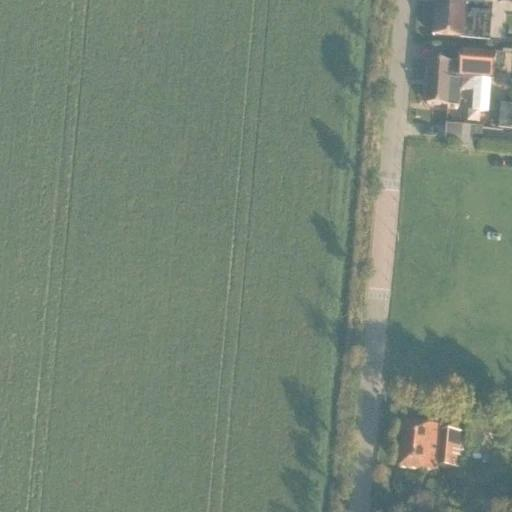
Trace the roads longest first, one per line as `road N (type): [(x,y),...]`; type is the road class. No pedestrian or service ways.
road 1 (tertiary): [(371,397),(407,0)]
road 2 (residential): [(371,397),(511,406)]
